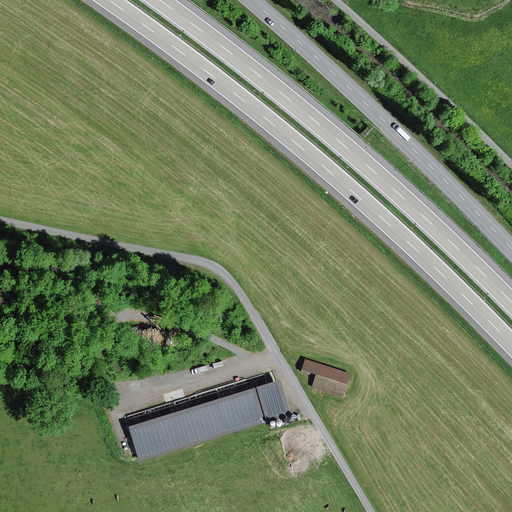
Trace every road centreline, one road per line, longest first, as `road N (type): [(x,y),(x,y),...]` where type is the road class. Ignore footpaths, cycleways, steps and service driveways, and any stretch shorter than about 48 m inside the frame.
road 1 (motorway): [(107,0),(327,170),(511,345)]
road 2 (unclassified): [(371,511),(257,323),(207,265),(0,222)]
road 3 (motorway): [(511,301),(314,120),(159,0)]
road 4 (primary): [(250,0),(511,249)]
road 5 (track): [(335,0),(511,165)]
